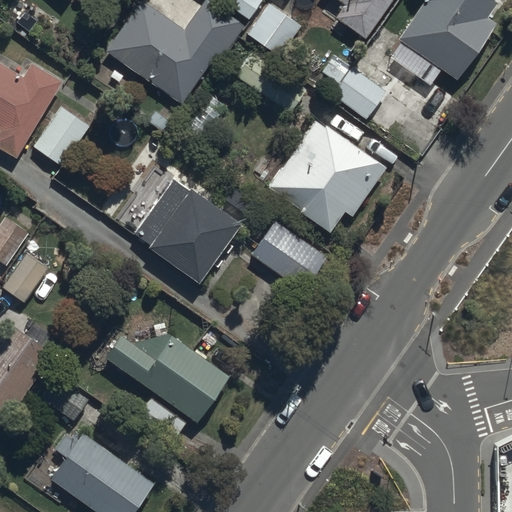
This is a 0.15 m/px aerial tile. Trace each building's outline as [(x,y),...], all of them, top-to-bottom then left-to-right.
[(219,0),(249,21),(263,0),(219,0)] [(397,0),(334,0),(346,8),(336,23),(366,44),(376,29),(397,0)] [(430,0),(399,45),(457,86),(506,16),(484,0),(430,0)] [(181,107),(213,61),(219,65),(244,30),(205,3),(184,32),(145,4),(108,56),(181,107)] [(280,62),(303,29),(270,5),(246,38),(280,62)] [(301,94),(249,58),(233,81),(286,117),(301,94)] [(26,144),(53,97),(60,84),(32,68),(25,81),(0,66),(0,129),(2,130),(0,133),(0,153),(16,162),(26,144)] [(331,97),(367,123),(388,94),(351,68),(331,97)] [(217,118),(202,106),(182,135),(198,146),(217,118)] [(31,151),(61,172),(92,128),(63,107),(31,151)] [(379,168),(315,122),(266,191),(330,237),(344,217),(354,224),(389,175),(379,168)] [(68,171),(56,190),(85,209),(95,193),(93,192),(100,181),(82,170),(78,177),(68,171)] [(134,241),(201,288),(242,230),(175,183),(134,241)] [(226,201),(248,217),(257,205),(235,190),(226,201)] [(3,213),(0,217),(0,263),(6,267),(30,233),(3,213)] [(250,259),(305,297),(329,263),(275,224),(250,259)] [(134,374),(194,417),(228,370),(168,327),(151,350),(117,326),(100,350),(134,374)] [(0,429),(1,430),(52,357),(14,329),(0,348),(0,429)] [(38,395),(72,418),(88,395),(54,371),(38,395)] [(132,414),(169,441),(185,419),(147,393),(132,414)] [(79,426),(48,470),(107,511),(125,511),(150,477),(79,426)]
